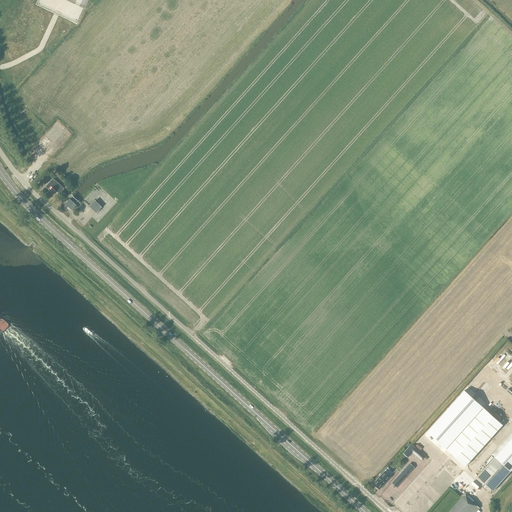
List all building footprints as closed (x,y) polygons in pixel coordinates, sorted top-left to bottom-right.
[(5,85),(11,83),(8,74),(3,76),(5,85)] [(50,186),(58,193),(63,188),(53,178),(45,187),(48,189),(50,186)] [(67,207),(71,210),(76,205),(73,202),(71,201),(69,199),(64,204),(67,207)] [(95,201),(89,207),(96,213),(101,207),(95,201)] [(464,390),(427,432),(447,449),(466,466),(503,425),(484,408),(464,390)] [(511,438),(495,457),(510,472),(511,470),(511,438)] [(412,444),(405,452),(409,456),(412,453),(416,448),(412,444)] [(495,457),(477,477),(493,491),(510,472),(495,457)] [(392,483),(397,487),(414,467),(410,463),(392,483)] [(374,484),(379,489),(391,476),(385,471),(374,484)] [(469,490),(449,511),(476,511),(484,503),(469,490)]
